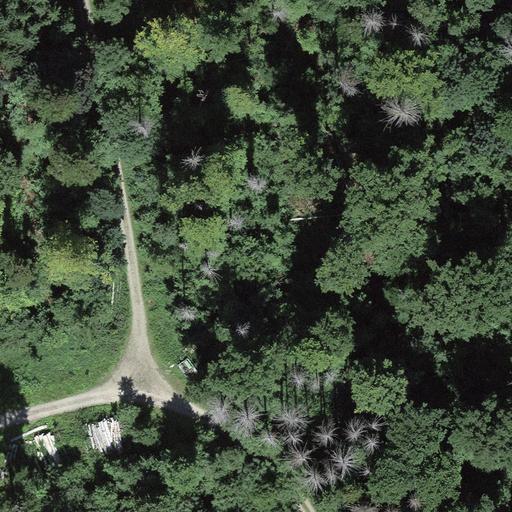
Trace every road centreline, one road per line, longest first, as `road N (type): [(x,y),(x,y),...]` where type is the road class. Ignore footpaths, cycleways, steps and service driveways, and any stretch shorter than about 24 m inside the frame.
road 1 (track): [(132,393),(146,308),(130,196),(76,0)]
road 2 (track): [(308,511),(296,483),(212,406),(132,393),(0,417)]
